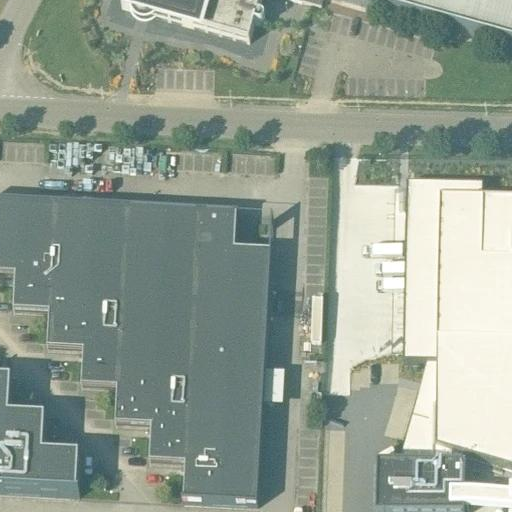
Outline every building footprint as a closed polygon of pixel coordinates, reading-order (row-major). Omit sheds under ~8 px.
[(250,46),(262,0),(125,0),(122,11),(250,46)] [(511,0),(303,0),(302,5),(321,10),(324,0),(332,0),(511,50),(511,0)] [(378,466),(376,511),(465,511),(466,489),(467,459),(511,472),(511,202),(484,202),(484,190),(408,189),(406,264),(418,264),(416,357),(404,357),(404,369),(427,369),(415,409),(399,466),(388,466),(378,466)] [(150,469),(186,471),(184,506),(258,509),(280,222),(279,222),(276,258),(236,256),(238,221),(239,221),(239,220),(0,206),(0,280),(16,281),(14,317),(50,319),(48,355),(84,357),(82,393),(118,395),(116,431),(152,433),(150,469)] [(0,386),(0,496),(78,501),(80,463),(44,461),(46,425),(10,423),(12,388),(0,386)]
